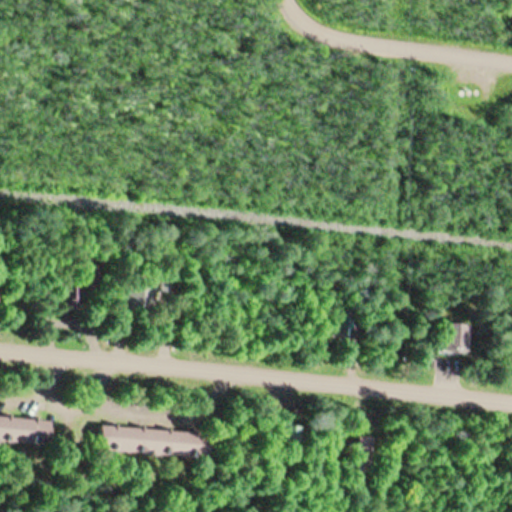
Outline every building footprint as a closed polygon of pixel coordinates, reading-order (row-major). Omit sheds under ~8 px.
[(138,313),(149,290),(126,279),(115,302),(138,313)] [(79,286),(55,286),(55,312),(79,312),(79,286)] [(353,335),(349,311),(332,314),(336,338),(353,335)] [(463,354),(463,325),(434,325),(434,354),(463,354)] [(47,419),(0,416),(0,441),(46,444),(47,419)] [(203,459),(204,433),(96,426),(94,451),(203,459)] [(270,449),(292,449),(292,426),(270,426),(270,449)] [(352,471),(369,471),(369,438),(352,438),(352,471)]
